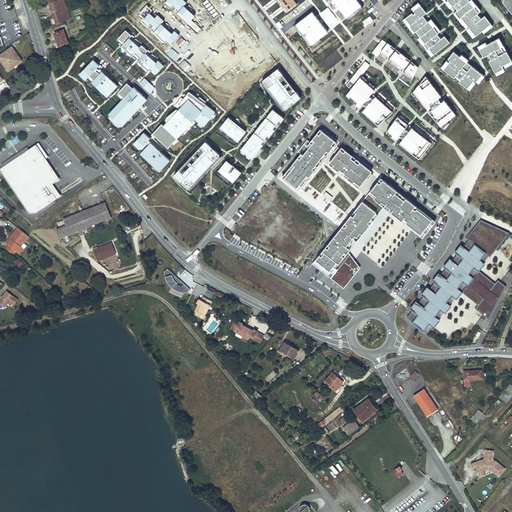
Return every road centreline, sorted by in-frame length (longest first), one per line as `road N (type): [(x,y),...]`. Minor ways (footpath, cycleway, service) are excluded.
road 1 (track): [(0,327),(148,290),(164,298),(308,474)]
road 2 (residential): [(384,317),(454,215),(320,99)]
road 3 (tertiary): [(186,261),(55,100)]
road 4 (unclassified): [(376,354),(468,511)]
road 5 (residential): [(320,99),(213,232)]
road 6 (residential): [(360,316),(213,232)]
road 7 (tertiary): [(318,334),(186,261)]
road 8 (residential): [(320,99),(246,0)]
